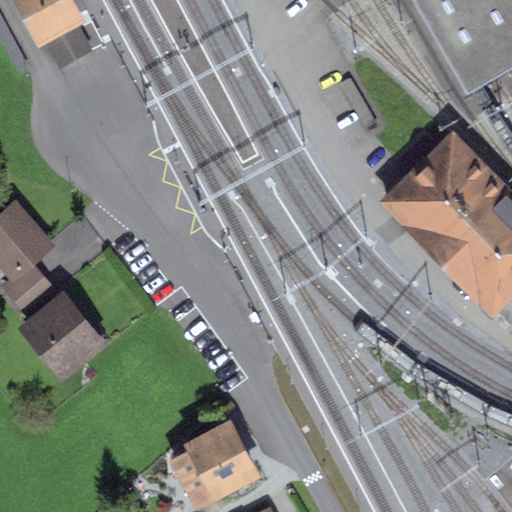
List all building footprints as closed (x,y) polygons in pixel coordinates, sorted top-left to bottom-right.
[(15,0),(39,45),(47,41),(60,67),(93,50),(80,25),(86,22),(75,0),(15,0)] [(511,0),(414,0),(467,91),(477,85),(497,74),(511,65),(511,0)] [(511,195),(452,134),(386,198),(492,308),(494,306),(511,324),(511,195)] [(16,278),(13,274),(48,243),(14,202),(0,213),(0,259),(16,278),(7,285),(26,309),(50,289),(30,266),(16,278)] [(27,326),(61,369),(97,340),(62,297),(27,326)] [(197,502),(253,473),(225,422),(189,441),(193,448),(174,458),(197,502)]
